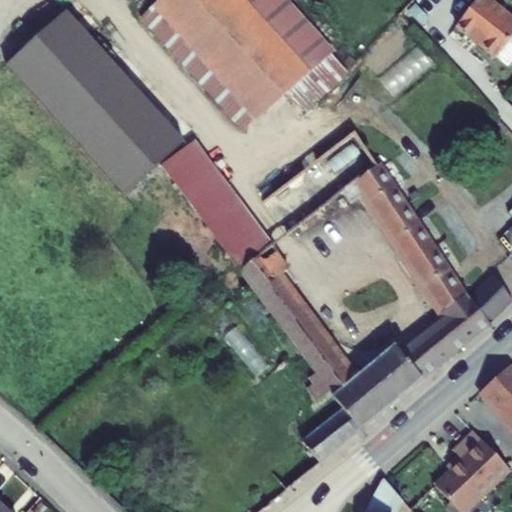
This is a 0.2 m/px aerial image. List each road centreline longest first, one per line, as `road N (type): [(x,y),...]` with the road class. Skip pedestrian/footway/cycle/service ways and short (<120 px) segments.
road 1 (secondary): [(511,335),(301,511)]
road 2 (residential): [(0,427),(92,511)]
